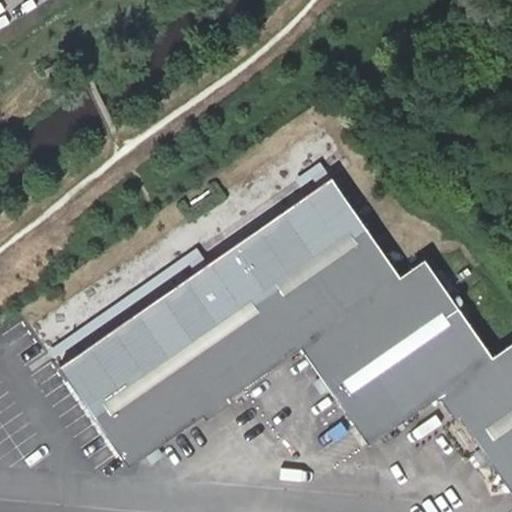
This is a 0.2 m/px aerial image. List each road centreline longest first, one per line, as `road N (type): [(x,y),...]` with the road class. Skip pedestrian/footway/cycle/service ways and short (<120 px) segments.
road 1 (unknown): [(0,343),(276,171)]
road 2 (unknown): [(82,492),(0,348)]
